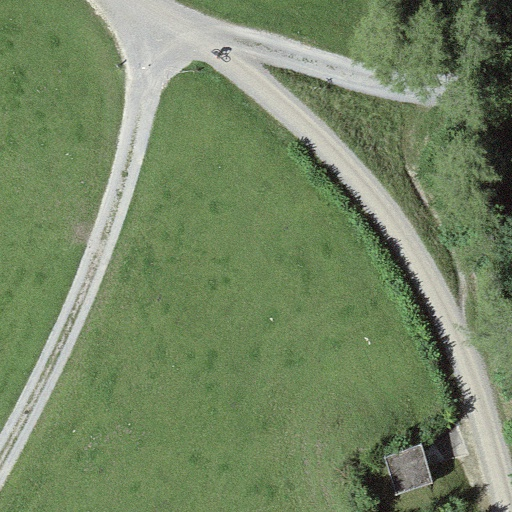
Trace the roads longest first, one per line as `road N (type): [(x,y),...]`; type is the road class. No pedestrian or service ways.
road 1 (track): [(151,5),(344,143),(467,399),(496,511)]
road 2 (track): [(0,433),(70,314),(151,5)]
road 3 (track): [(511,42),(346,55),(151,5)]
